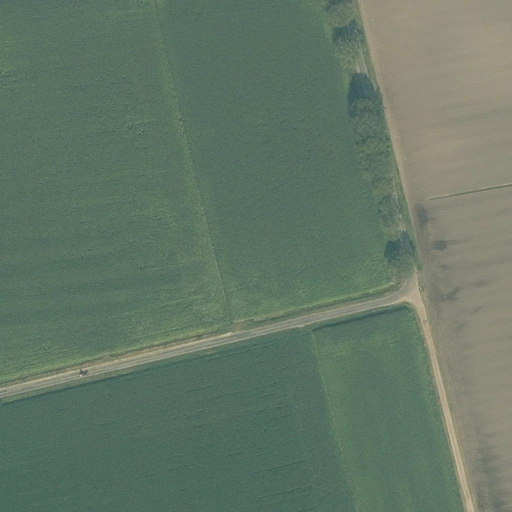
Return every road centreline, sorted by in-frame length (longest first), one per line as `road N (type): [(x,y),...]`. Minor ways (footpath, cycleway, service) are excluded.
road 1 (unclassified): [(0,393),(414,293),(344,0)]
road 2 (track): [(414,293),(468,511)]
